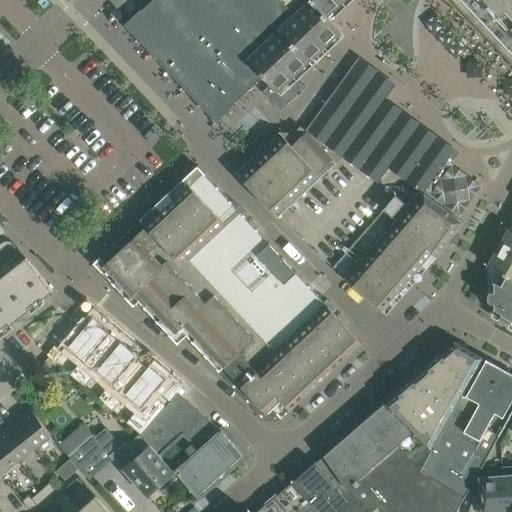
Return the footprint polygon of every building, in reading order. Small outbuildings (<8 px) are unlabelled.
[(153,0),(126,25),(217,121),(263,77),(271,85),(292,65),(299,70),(341,31),(332,21),(327,16),(344,0),(153,0)] [(511,0),(461,0),(511,53),(511,0)] [(358,63),(308,131),(343,157),(383,103),(386,98),(393,89),(358,63)] [(292,65),(271,85),(271,93),(281,103),(289,103),(294,99),(302,72),(299,70),(292,65)] [(383,103),(343,157),(360,169),(400,116),(383,103)] [(400,116),(360,169),(378,182),(389,168),(417,129),(400,116)] [(417,129),(389,168),(421,191),(424,193),(448,161),(450,158),(452,154),(417,129)] [(278,217),(343,157),(308,131),(296,137),(293,135),(286,135),(241,177),(278,217)] [(448,161),(424,193),(458,218),(482,185),(448,161)] [(363,342),(345,324),(204,172),(100,270),(134,306),(143,297),(177,333),(185,325),(267,413),(277,413),(286,405),(290,410),(363,342)] [(383,310),(431,255),(435,259),(463,221),(458,218),(424,193),(421,191),(409,206),(397,196),(333,267),(383,310)] [(511,230),(511,229),(489,267),(491,267),(491,307),(502,313),(500,318),(511,324),(511,230)] [(0,244),(0,252),(13,242),(11,241),(8,241),(6,241),(3,242),(1,243),(0,244)] [(53,291),(27,257),(18,264),(11,255),(6,259),(8,261),(0,266),(0,277),(1,278),(0,278),(0,291),(21,317),(53,291)] [(0,333),(21,317),(0,291),(0,333)] [(90,319),(69,346),(84,359),(71,374),(85,386),(98,371),(97,370),(109,357),(108,356),(96,346),(110,330),(93,316),(90,319)] [(109,357),(97,370),(98,371),(112,383),(99,398),(113,410),(126,395),(126,394),(137,381),(137,380),(125,370),(138,354),(122,341),(108,356),(109,357)] [(430,452),(459,402),(474,375),(483,358),(455,342),(384,403),(430,452)] [(499,436),(507,421),(503,418),(511,402),(511,373),(487,360),(477,377),(466,396),(480,404),(476,412),(459,402),(430,452),(419,473),(464,498),(498,435),(499,436)] [(137,381),(126,394),(126,395),(140,407),(127,422),(142,434),(167,406),(153,394),(166,378),(150,365),(137,380),(137,381)] [(222,430),(178,393),(167,406),(142,434),(141,436),(176,471),(222,430)] [(419,473),(430,452),(384,403),(325,454),(325,455),(317,463),(316,462),(315,462),(331,481),(338,475),(355,499),(363,511),(455,511),(464,498),(419,473)] [(52,434),(44,424),(31,408),(14,422),(35,448),(52,434)] [(35,448),(14,422),(0,433),(0,437),(19,461),(35,448)] [(180,475),(176,471),(141,436),(131,449),(125,443),(121,446),(105,428),(95,437),(93,435),(69,457),(81,469),(90,479),(114,458),(130,476),(129,478),(130,480),(132,482),(134,483),(136,483),(148,496),(157,488),(158,489),(164,485),(166,487),(180,476),(180,475)] [(197,496),(244,454),(222,430),(176,471),(180,475),(180,476),(197,496)] [(19,461),(0,437),(0,472),(2,474),(19,461)] [(78,469),(69,460),(57,471),(65,481),(78,469)] [(363,511),(355,499),(338,475),(331,481),(315,462),(292,482),(292,483),(316,511),(363,511)] [(511,511),(511,465),(502,466),(502,470),(503,470),(506,511),(511,511)] [(506,511),(503,470),(502,470),(486,472),(487,478),(481,478),(483,511),(506,511)] [(48,497),(57,489),(51,482),(42,490),(48,497)] [(316,511),(292,483),(279,494),(278,501),(272,505),(270,502),(257,511),(316,511)] [(38,505),(48,497),(42,490),(32,498),(29,495),(23,501),(29,508),(38,505)] [(109,511),(97,496),(80,510),(65,494),(56,502),(64,511),(109,511)]
